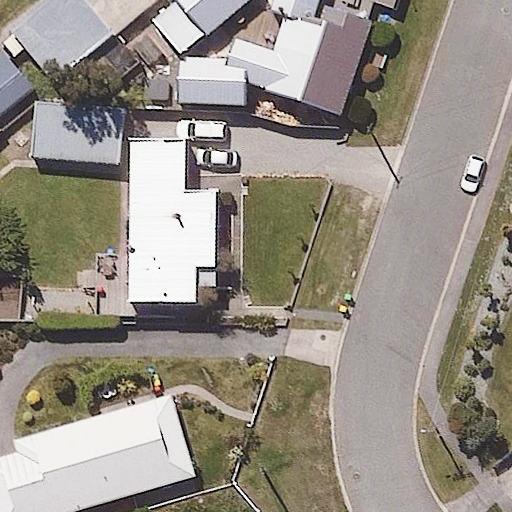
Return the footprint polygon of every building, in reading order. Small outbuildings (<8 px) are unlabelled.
[(38,59),(99,42),(114,30),(90,0),(44,0),(13,26),(38,59)] [(170,0),(151,16),(180,49),(205,27),(209,31),(244,0),(170,0)] [(277,42),(241,29),(232,53),(180,53),(180,64),(151,64),(152,94),(180,94),(180,99),(252,98),(252,81),(341,113),(370,31),(291,2),(277,42)] [(0,112),(38,83),(5,41),(0,45),(0,112)] [(221,282),(222,182),(194,182),(195,126),(131,125),(128,303),(202,304),(202,282),(221,282)] [(178,386),(16,429),(20,446),(0,450),(0,511),(53,511),(202,473),(178,386)]
